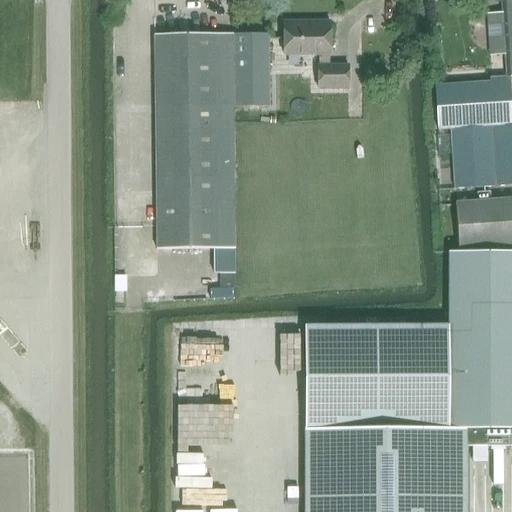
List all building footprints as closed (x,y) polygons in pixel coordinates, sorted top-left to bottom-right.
[(511,0),(502,1),(507,78),(510,78),(511,78),(511,0)] [(330,66),(330,42),(330,22),(284,22),(284,56),(318,56),(318,90),(348,90),(348,66),(330,66)] [(268,35),(155,36),(157,251),(214,250),(214,274),(235,274),(235,250),(233,107),(269,107),(268,35)] [(456,190),(511,185),(511,114),(510,78),(507,78),(489,79),(490,83),(435,87),(438,130),(451,130),(455,190),(456,190)] [(477,201),(455,202),(459,253),(511,252),(511,198),(491,200),(490,193),(477,193),(477,201)] [(511,252),(459,253),(449,254),(449,326),(305,327),(304,511),(465,511),(465,448),(511,447),(511,252)]
